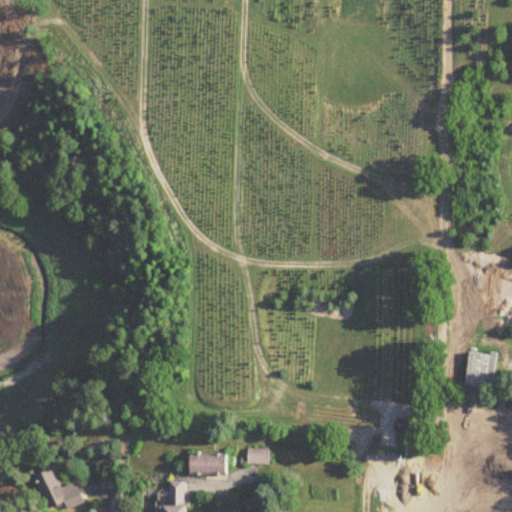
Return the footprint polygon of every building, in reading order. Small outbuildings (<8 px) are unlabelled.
[(480,388),(485,389),(490,360),(484,359),(480,388)] [(271,466),(271,450),(249,450),(249,466),(271,466)] [(193,476),(230,476),(230,457),(193,457),(193,476)] [(49,511),(62,511),(85,504),(78,484),(63,489),(57,471),(38,478),(49,511)] [(169,483),(168,511),(187,511),(188,483),(169,483)]
